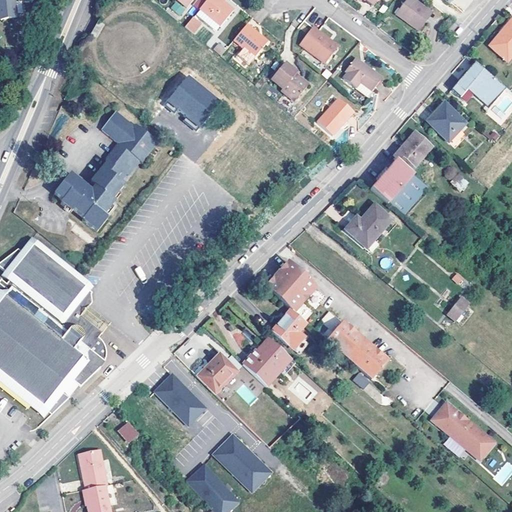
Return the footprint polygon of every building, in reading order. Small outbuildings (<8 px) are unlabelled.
[(0,0),(0,18),(15,17),(13,0),(15,0),(0,0)] [(220,0),(210,0),(201,10),(223,28),(236,13),(220,0)] [(411,23),(409,26),(420,35),(435,16),(413,0),(409,0),(399,15),(411,23)] [(170,9),(181,16),(185,8),(175,1),(170,9)] [(397,17),(409,26),(411,23),(399,15),(397,17)] [(203,24),(195,17),(186,27),(194,34),(203,24)] [(511,20),(489,46),(507,61),(511,55),(511,20)] [(248,27),(235,42),(245,51),(240,57),(251,66),(268,45),(248,27)] [(317,28),(303,44),(328,65),(341,49),(317,28)] [(298,72),(286,62),(272,77),(284,87),(283,89),(295,100),(309,84),(301,77),(300,78),(296,74),(298,72)] [(356,62),(346,74),(348,76),(344,81),(366,101),(381,84),(356,62)] [(470,96),(478,104),(482,100),(491,107),(506,90),(475,64),(451,92),(464,104),(470,96)] [(189,80),(166,107),(176,115),(179,112),(187,119),(185,122),(198,133),(220,106),(189,80)] [(487,112),(491,107),(482,100),(478,104),(487,112)] [(444,104),(427,123),(449,142),(465,124),(444,104)] [(333,108),(313,132),(328,145),(348,121),(333,108)] [(118,114),(111,124),(113,125),(121,116),(118,114)] [(126,187),(121,183),(117,180),(124,173),(135,158),(144,165),(157,147),(158,143),(139,127),(135,128),(121,116),(113,125),(111,124),(104,133),(120,146),(107,161),(108,165),(92,184),(96,188),(93,192),(72,175),(57,195),(64,201),(62,203),(73,212),(75,210),(85,219),(84,221),(98,233),(100,231),(109,220),(106,217),(117,203),(114,201),(126,187)] [(397,160),(371,189),(403,217),(429,187),(411,172),(432,146),(417,133),(406,145),(394,157),(397,160)] [(117,180),(121,183),(128,176),(124,173),(117,180)] [(450,182),(460,192),(469,183),(459,173),(450,182)] [(371,237),(375,241),(394,219),(376,204),(358,225),(354,221),(346,230),(364,246),(371,237)] [(371,237),(364,246),(368,249),(375,241),(371,237)] [(99,340),(102,335),(86,322),(81,318),(89,308),(91,305),(92,294),(90,293),(93,289),(32,240),(22,253),(19,250),(0,264),(0,267),(6,272),(3,276),(9,281),(7,284),(2,280),(0,282),(0,382),(29,406),(43,418),(48,413),(51,417),(69,399),(63,393),(72,382),(79,388),(80,389),(95,370),(97,373),(104,367),(105,363),(106,356),(106,351),(104,345),(99,340)] [(380,264),(386,269),(391,262),(385,257),(380,264)] [(309,293),(315,287),(288,263),(278,274),(279,275),(278,277),(277,278),(275,276),(265,287),(292,311),(298,306),(300,308),(306,300),(316,309),(326,297),(317,289),(311,295),(309,293)] [(461,299),(448,314),(456,321),(470,306),(461,299)] [(292,311),(294,314),(300,308),(298,306),(292,311)] [(81,318),(102,335),(110,325),(89,308),(81,318)] [(294,314),(292,311),(271,333),(291,352),(305,336),(300,331),(306,325),(294,314)] [(362,339),(329,311),(320,321),(333,333),(331,335),(334,337),(328,344),(340,356),(366,379),(373,371),(376,374),(386,361),(368,345),(366,346),(363,343),(361,342),(362,339)] [(325,342),(328,344),(334,337),(331,335),(325,342)] [(266,388),(279,374),(291,361),(267,340),(256,352),(255,351),(242,365),(266,388)] [(218,356),(196,378),(215,396),(236,373),(218,356)] [(291,361),(279,374),(282,378),(295,364),(291,361)] [(312,374),(318,380),(326,371),(320,366),(312,374)] [(95,370),(80,389),(97,373),(95,370)] [(369,381),(376,374),(373,371),(366,379),(369,381)] [(187,390),(173,377),(156,394),(190,428),(207,410),(187,390)] [(0,387),(27,410),(29,406),(0,382),(0,387)] [(63,393),(69,399),(79,388),(72,382),(63,393)] [(236,390),(248,405),(256,398),(244,384),(236,390)] [(449,405),(435,422),(480,461),(495,444),(471,423),(467,423),(458,417),(458,412),(449,405)] [(467,423),(471,423),(458,412),(458,417),(467,423)] [(138,436),(129,425),(119,433),(128,444),(138,436)] [(252,454),(234,436),(215,456),(254,493),(273,473),(252,454)] [(98,451),(79,455),(84,483),(81,483),(82,491),(102,487),(105,486),(98,451)] [(511,465),(507,461),(493,478),(502,485),(511,473),(511,465)] [(230,511),(239,504),(205,467),(197,474),(199,475),(197,477),(195,478),(194,477),(186,483),(211,511),(230,511)] [(106,511),(102,487),(82,491),(85,507),(83,507),(84,511),(106,511)]
